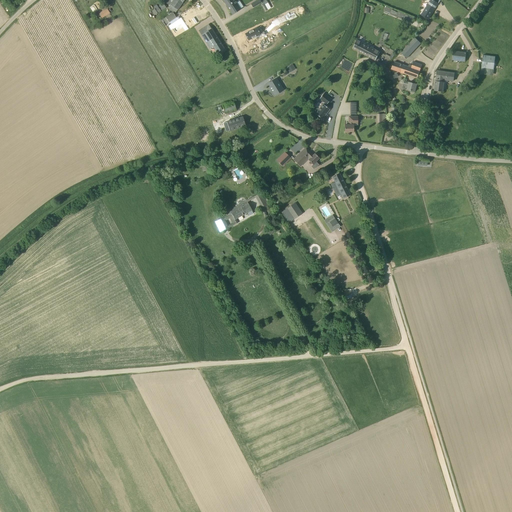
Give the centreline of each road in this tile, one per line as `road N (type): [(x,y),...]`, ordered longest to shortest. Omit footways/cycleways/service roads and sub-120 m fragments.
road 1 (track): [(355,0),(345,36),(254,143),(223,157),(160,163),(89,190),(0,256)]
road 2 (track): [(406,344),(35,378),(0,389)]
road 3 (track): [(457,511),(365,199)]
road 4 (unclassified): [(361,146),(317,140),(273,119),(202,0)]
road 5 (unclassified): [(416,152),(433,64),(481,0)]
